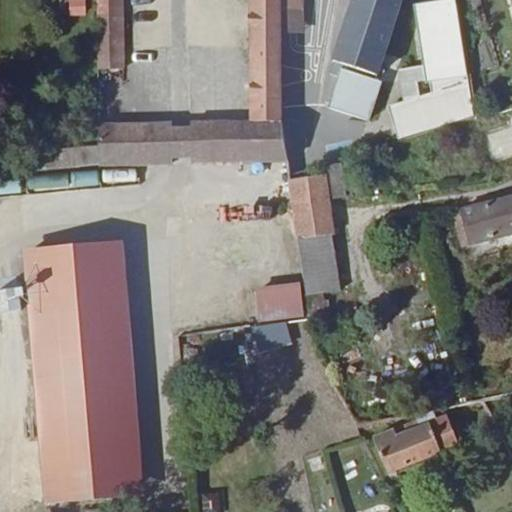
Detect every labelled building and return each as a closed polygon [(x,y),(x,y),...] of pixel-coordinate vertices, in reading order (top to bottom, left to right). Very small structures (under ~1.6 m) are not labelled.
[(91,0),(93,74),(118,73),(117,0),(91,0)] [(246,0),(246,127),(186,128),(186,134),(168,132),(168,128),(94,129),(94,154),(95,171),(119,170),(283,166),(279,126),(279,37),(278,0),(246,0)] [(278,0),(279,37),(302,36),(300,0),(278,0)] [(422,0),(423,3),(431,4),(454,8),(452,0),(350,0),(330,64),(331,65),(341,67),(374,78),(399,0),(422,0)] [(511,88),(500,93),(482,99),(486,124),(473,127),(473,130),(510,120),(511,119),(511,0),(503,0),(508,12),(509,12),(511,18),(511,88)] [(61,21),(85,20),(85,1),(60,2),(61,21)] [(454,8),(431,4),(434,16),(454,10),(454,8)] [(417,142),(466,129),(434,16),(411,22),(431,94),(435,93),(439,107),(410,114),(417,142)] [(470,57),(468,44),(460,45),(464,71),(469,70),(467,57),(470,57)] [(378,85),(339,72),(341,67),(331,65),(327,77),(336,81),(326,112),(365,124),(378,85)] [(53,174),(95,171),(94,154),(52,159),(53,174)] [(95,175),(73,176),(73,189),(96,188),(95,175)] [(331,240),(327,208),(324,179),(286,184),(295,245),(303,244),(331,240)] [(511,248),(511,210),(489,219),(499,252),(511,248)] [(465,226),(475,260),(499,252),(489,219),(465,226)] [(297,257),(303,299),(339,296),(331,240),(303,244),(304,257),(297,257)] [(304,257),(303,244),(295,245),(297,257),(304,257)] [(49,499),(124,493),(101,247),(26,254),(49,499)] [(257,322),(302,321),(301,289),(256,290),(257,322)] [(17,290),(0,292),(0,314),(21,311),(17,290)] [(434,462),(452,454),(440,426),(433,428),(429,417),(419,419),(434,462)] [(369,446),(383,482),(434,462),(419,419),(403,422),(413,445),(395,452),(389,438),(369,446)] [(361,441),(357,431),(350,433),(355,442),(361,441)]
